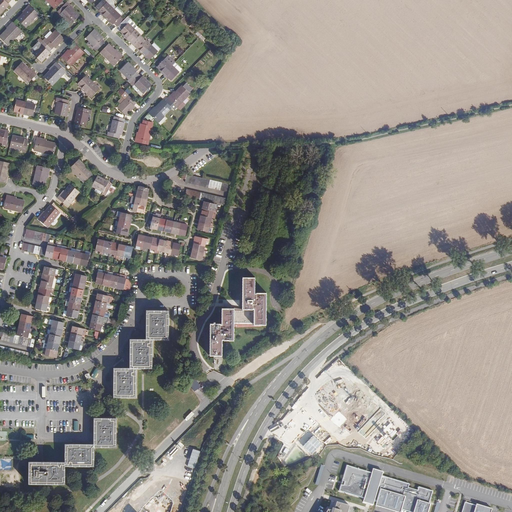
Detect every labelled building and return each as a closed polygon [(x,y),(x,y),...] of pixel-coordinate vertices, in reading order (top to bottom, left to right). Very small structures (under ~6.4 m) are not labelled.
[(8,3),(11,1),(9,0),(0,0),(0,13),(0,14),(9,4),(8,3)] [(70,3),(67,1),(58,11),(72,24),(80,15),(73,9),(68,5),(70,3)] [(106,16),(115,7),(108,1),(100,9),(102,11),(105,13),(104,14),(106,16)] [(38,12),(29,4),(26,7),(28,8),(24,12),(17,19),(25,27),(38,12)] [(122,15),(115,7),(106,16),(108,19),(110,18),(112,20),(114,23),(122,15)] [(22,31),(12,21),(7,26),(9,28),(8,29),(0,37),(7,45),(15,37),(16,38),(22,31)] [(128,36),(136,28),(129,21),(121,29),(123,31),(126,34),(125,35),(127,37),(128,36)] [(136,28),(128,36),(134,41),(133,42),(135,44),(142,37),(139,35),(141,33),(136,28)] [(103,37),(94,29),(86,37),(95,45),(93,47),(96,49),(104,41),(102,38),(103,37)] [(43,40),(52,49),(54,46),(55,47),(64,37),(56,30),(53,33),(47,39),(46,37),(43,40)] [(53,33),(50,30),(44,36),(46,37),(47,39),(53,33)] [(139,46),(144,51),(152,43),(147,38),(145,40),(142,37),(135,44),(138,47),(139,46)] [(49,51),(52,49),(43,40),(40,43),(42,44),(33,54),(41,61),(50,52),(49,51)] [(155,41),(152,43),(159,49),(161,47),(155,41)] [(115,50),(108,43),(101,51),(115,65),(123,56),(121,53),(120,54),(115,50)] [(152,43),(144,51),(143,52),(146,54),(147,53),(149,56),(151,58),(159,50),(159,49),(152,43)] [(84,52),(77,44),(70,51),(66,56),(64,54),(61,56),(71,66),(84,52)] [(162,70),(164,73),(173,63),(176,60),(176,59),(169,53),(158,64),(161,67),(163,69),(162,70)] [(176,60),(173,63),(180,69),(183,66),(176,60)] [(66,71),(56,61),(53,64),(55,66),(51,70),(44,77),(52,85),(66,71)] [(29,68),(22,62),(14,70),(28,83),(37,74),(34,71),(33,72),(29,68)] [(127,80),(130,83),(138,74),(136,72),(137,71),(127,62),(119,70),(129,79),(127,80)] [(180,69),(173,63),(164,73),(167,75),(168,74),(170,76),(172,78),(180,70),(180,69)] [(81,88),(84,91),(93,82),(85,74),(78,82),(80,85),(82,87),(81,88)] [(138,74),(130,83),(133,85),(134,84),(139,89),(144,93),(151,85),(142,76),(141,77),(138,74)] [(93,82),(84,91),(87,94),(88,92),(90,94),(92,97),(100,88),(93,82)] [(189,95),(181,88),(176,93),(173,97),(171,95),(168,98),(177,107),(189,95)] [(137,102),(128,94),(125,97),(126,98),(117,108),(125,115),(135,106),(134,105),(137,102)] [(68,99),(56,97),(55,101),(58,101),(55,113),(66,116),(69,104),(67,103),(68,99)] [(172,107),(164,99),(156,108),(154,109),(153,108),(148,113),(158,122),(164,116),(164,115),(172,107)] [(19,114),(23,115),(26,102),(16,100),(14,110),(17,111),(20,112),(19,114)] [(26,102),(23,115),(26,116),(27,114),(30,114),(33,115),(36,104),(26,102)] [(92,110),(79,107),(78,110),(77,110),(74,123),(85,125),(88,112),(91,113),(92,110)] [(114,119),(113,119),(110,132),(108,131),(107,135),(119,137),(119,134),(121,134),(124,122),(123,122),(124,118),(114,116),(114,119)] [(164,116),(158,122),(161,125),(167,118),(164,116)] [(153,121),(144,119),(143,123),(142,123),(140,132),(139,138),(136,137),(136,141),(148,144),(153,121)] [(0,129),(0,141),(6,143),(9,130),(5,129),(5,131),(0,129)] [(24,138),(11,135),(9,146),(22,149),(21,151),(25,152),(27,140),(24,139),(24,138)] [(40,137),(36,136),(33,149),(52,154),(54,143),(45,141),(39,139),(40,137)] [(83,163),(78,158),(69,168),(75,175),(76,174),(84,182),(92,175),(83,166),(82,164),(83,163)] [(8,162),(0,160),(0,181),(5,182),(7,176),(5,176),(6,174),(8,162)] [(46,167),(33,164),(29,183),(40,185),(42,176),(43,170),(45,170),(46,167)] [(109,182),(97,175),(92,185),(97,188),(103,191),(104,191),(103,193),(106,195),(112,185),(108,183),(109,182)] [(78,191),(70,184),(65,191),(61,195),(59,194),(56,197),(66,206),(78,191)] [(133,194),(133,196),(146,199),(148,192),(138,189),(137,194),(133,194)] [(10,196),(6,195),(3,207),(22,212),(24,201),(15,199),(10,198),(10,196)] [(134,203),(144,206),(146,199),(133,196),(132,198),(133,198),(135,199),(134,203)] [(215,208),(216,204),(214,203),(211,202),(208,202),(205,201),(204,208),(217,211),(218,209),(215,208)] [(144,206),(134,203),(133,208),(131,207),(130,210),(143,213),(144,206)] [(59,211),(50,204),(44,212),(40,216),(39,215),(36,218),(47,226),(59,211)] [(202,215),(212,218),(213,213),(217,214),(217,211),(204,208),(202,215)] [(116,218),(129,221),(130,214),(120,212),(119,216),(116,216),(116,218)] [(149,227),(156,229),(159,218),(154,217),(155,214),(152,213),(149,227)] [(212,218),(202,215),(200,222),(214,225),(214,223),(211,223),(212,218)] [(164,230),(167,217),(165,217),(164,219),(159,218),(156,229),(164,230)] [(171,232),(173,221),(169,221),(170,218),(167,217),(164,230),(171,232)] [(127,228),(129,221),(116,218),(115,220),(118,221),(117,226),(127,228)] [(171,232),(178,234),(181,220),(179,220),(178,223),(173,221),(171,232)] [(181,220),(178,234),(185,235),(188,225),(183,224),(184,221),(181,220)] [(213,228),(214,225),(200,222),(198,229),(209,232),(210,227),(213,228)] [(125,235),(127,228),(117,226),(116,230),(113,230),(113,232),(125,235)] [(140,249),(142,250),(145,237),(138,235),(135,246),(140,247),(140,249)] [(196,236),(195,243),(205,245),(206,240),(209,241),(209,239),(196,236)] [(145,237),(142,250),(145,251),(145,248),(149,249),(152,239),(145,237)] [(102,254),(105,241),(98,239),(95,250),(100,251),(99,253),(102,254)] [(152,239),(149,249),(153,250),(153,252),(156,253),(159,240),(152,239)] [(166,242),(159,240),(156,253),(158,254),(158,251),(163,252),(166,242)] [(105,252),(109,253),(111,242),(105,241),(102,254),(104,254),(105,252)] [(116,257),(118,244),(111,242),(109,253),(114,254),(113,256),(116,257)] [(173,244),(166,242),(163,252),(168,253),(167,256),(170,256),(173,244)] [(193,250),(206,253),(206,251),(204,250),(205,245),(195,243),(193,250)] [(51,257),(54,244),(52,244),(52,246),(47,245),(47,248),(46,250),(45,256),(51,257)] [(54,244),(51,257),(59,259),(61,249),(56,247),(57,245),(54,244)] [(118,244),(116,257),(118,257),(118,255),(123,256),(126,246),(118,244)] [(173,244),(170,256),(173,257),(173,254),(177,256),(180,245),(173,244)] [(126,246),(123,256),(127,257),(127,260),(129,260),(132,247),(126,246)] [(61,249),(59,259),(65,261),(69,248),(66,247),(66,250),(61,249)] [(71,248),(69,248),(65,261),(72,262),(75,252),(70,251),(71,248)] [(72,262),(80,264),(83,251),(80,250),(80,253),(75,252),(72,262)] [(206,253),(193,250),(191,257),(201,259),(203,255),(205,255),(206,253)] [(83,251),(80,264),(86,266),(89,255),(85,254),(85,252),(83,251)] [(54,273),(55,269),(45,267),(43,274),(56,277),(57,274),(54,273)] [(101,284),(104,271),(102,271),(101,274),(97,273),(95,283),(101,284)] [(107,272),(104,271),(101,284),(109,286),(111,276),(106,275),(107,272)] [(43,274),(41,281),(52,283),(53,279),(56,280),(56,277),(43,274)] [(72,280),(86,284),(88,276),(77,274),(76,279),(73,278),(72,280)] [(116,288),(119,275),(116,274),(116,277),(111,276),(109,286),(116,288)] [(119,275),(116,288),(123,289),(125,279),(121,278),(121,275),(119,275)] [(255,291),(255,277),(243,277),(242,310),(234,310),(234,308),(222,308),(222,318),(210,318),(210,355),(222,355),(222,338),(233,338),(233,320),(253,321),(253,322),(266,323),(266,291),(255,291)] [(84,291),(86,284),(72,280),(72,283),(75,283),(74,288),(84,291)] [(40,288),(53,291),(54,288),(51,288),(52,283),(41,281),(40,288)] [(40,288),(38,295),(48,297),(49,293),(53,294),(53,291),(40,288)] [(73,293),(70,292),(69,295),(83,298),(84,291),(74,288),(73,293)] [(97,301),(107,303),(108,299),(112,299),(112,297),(98,293),(97,301)] [(37,302),(50,305),(51,302),(50,302),(51,298),(48,297),(38,295),(37,302)] [(69,295),(68,297),(72,298),(71,302),(81,305),(83,298),(69,295)] [(111,304),(107,303),(97,301),(95,308),(109,311),(109,308),(110,308),(111,304)] [(49,307),(50,305),(37,302),(35,309),(45,311),(46,307),(49,307)] [(79,312),(81,305),(71,302),(70,307),(66,306),(66,308),(79,312)] [(78,318),(79,312),(66,308),(65,311),(68,312),(68,316),(78,318)] [(95,308),(93,315),(104,317),(105,313),(108,314),(109,311),(95,308)] [(20,320),(30,322),(31,318),(34,318),(35,316),(34,316),(21,313),(20,320)] [(168,343),(168,314),(146,314),(146,343),(130,343),(130,371),(114,372),(114,400),(136,400),(136,371),(152,371),(152,343),(168,343)] [(93,315),(92,322),(105,325),(106,323),(103,322),(104,317),(93,315)] [(30,322),(20,320),(18,327),(32,330),(32,327),(29,327),(30,322)] [(49,324),(49,326),(62,329),(63,323),(53,320),(52,324),(49,324)] [(105,325),(92,322),(90,329),(100,332),(102,327),(105,327),(105,325)] [(50,334),(60,336),(62,329),(49,326),(48,329),(51,329),(50,334)] [(17,334),(20,335),(23,336),(26,336),(27,337),(28,332),(31,333),(32,330),(18,327),(16,334),(17,334)] [(73,327),(72,334),(82,336),(83,332),(86,332),(87,330),(73,327)] [(59,343),(60,336),(50,334),(49,338),(46,338),(46,340),(59,343)] [(72,334),(70,341),(83,344),(84,342),(81,342),(82,336),(72,334)] [(47,343),(46,348),(57,350),(59,343),(46,340),(45,342),(47,343)] [(83,344),(70,341),(68,348),(79,351),(80,346),(83,347),(83,344)] [(57,350),(46,348),(45,352),(43,352),(42,354),(55,357),(57,350)] [(191,385),(195,391),(201,388),(197,381),(191,385)] [(339,410),(330,419),(340,429),(349,420),(339,410)] [(117,449),(117,420),(95,420),(95,446),(66,446),(66,463),(29,464),(29,486),(66,485),(66,468),(95,468),(95,449),(117,449)] [(315,485),(319,486),(325,466),(321,465),(315,485)] [(372,473),(346,466),(342,481),(345,481),(343,486),(341,485),(339,491),(364,499),(363,503),(373,505),(374,502),(376,503),(375,506),(394,511),(400,511),(401,510),(407,511),(427,511),(430,504),(429,504),(432,491),(418,487),(417,491),(408,488),(409,484),(382,476),(383,472),(373,469),(372,473)] [(490,511),(492,509),(476,504),(475,505),(464,502),(461,511),(490,511)] [(348,511),(350,506),(340,503),(339,507),(336,506),(334,511),(331,511),(332,511),(328,510),(326,511),(348,511)]
